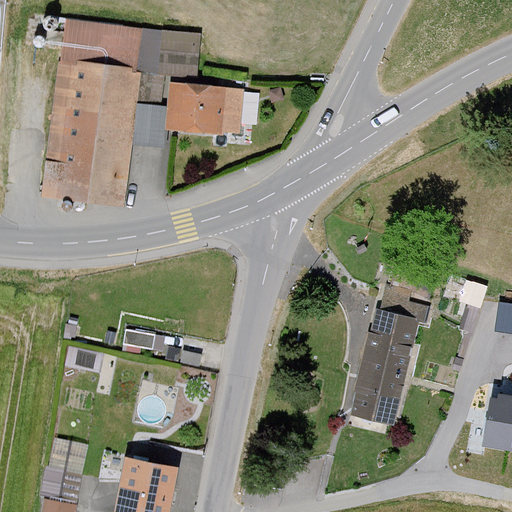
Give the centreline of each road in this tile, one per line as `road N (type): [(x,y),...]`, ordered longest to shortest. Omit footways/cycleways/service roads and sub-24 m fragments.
road 1 (tertiary): [(305,176),(301,203),(264,280),(213,511)]
road 2 (unclassified): [(246,208),(125,239),(0,244)]
road 3 (tertiary): [(511,54),(305,176)]
road 4 (tertiary): [(395,0),(318,134),(305,176)]
